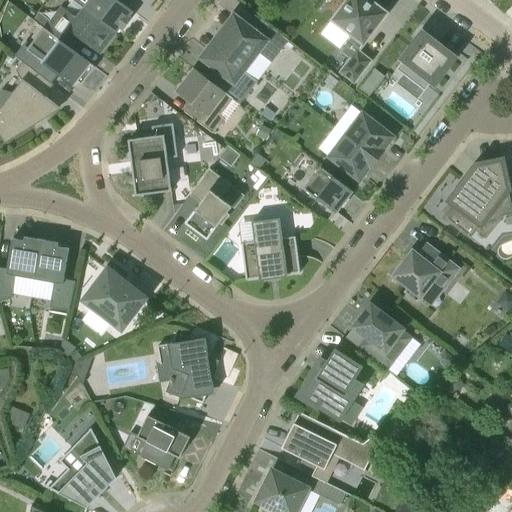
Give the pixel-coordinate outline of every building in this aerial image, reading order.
[(88,0),(83,7),(116,33),(120,28),(123,31),(132,19),(128,17),(132,11),(117,0),(88,0)] [(359,52),(375,29),(387,13),(369,0),(347,0),(331,21),(349,35),(338,50),(349,58),(338,72),(354,84),(372,61),(359,52)] [(44,28),(75,52),(76,51),(71,48),(78,38),(100,54),(116,33),(83,7),(76,17),(62,6),(44,28)] [(271,63),(288,41),(261,20),(254,29),(249,25),(247,27),(234,17),(218,37),(252,63),(259,54),(271,63)] [(26,42),(15,57),(22,63),(22,62),(50,83),(58,74),(66,80),(69,76),(81,86),(95,68),(75,52),(44,28),(28,49),(27,49),(24,46),(27,43),(26,42)] [(256,82),(245,73),(252,63),(218,37),(202,58),(215,68),(214,70),(220,74),(213,84),(233,99),(240,104),(256,82)] [(420,97),(424,91),(424,92),(440,72),(442,74),(454,58),(427,37),(421,44),(417,41),(402,60),(403,60),(396,70),(402,74),(396,83),(417,100),(418,98),(419,99),(420,97)] [(9,55),(5,61),(11,65),(15,60),(9,55)] [(50,84),(50,83),(22,62),(22,63),(16,71),(22,81),(12,94),(1,90),(0,91),(0,110),(5,118),(0,124),(0,135),(5,144),(61,109),(44,96),(52,85),(50,84)] [(221,115),(233,99),(213,84),(194,69),(177,91),(193,103),(185,113),(213,134),(224,119),(221,115)] [(374,69),(360,88),(369,95),(384,76),(374,69)] [(344,134),(377,159),(394,137),(360,111),(344,134)] [(152,126),(152,127),(153,137),(128,140),(131,163),(135,163),(136,171),(132,171),(136,196),(171,191),(167,158),(177,156),(172,124),(152,126)] [(262,125),(257,136),(266,140),(271,129),(262,125)] [(344,134),(327,156),(360,181),(377,159),(344,134)] [(240,155),(227,145),(218,157),(231,167),(240,155)] [(265,160),(258,154),(251,163),(258,168),(265,160)] [(447,219),(471,237),(476,231),(485,239),(504,216),(511,213),(511,210),(502,165),(482,170),(469,186),(465,182),(450,201),(456,206),(447,219)] [(321,167),(304,189),(336,213),(353,191),(321,167)] [(230,185),(209,169),(189,195),(200,203),(185,223),(207,240),(219,224),(222,226),(230,216),(227,214),(232,207),(220,198),(230,185)] [(241,244),(246,280),(300,273),(295,237),(282,238),(280,219),(251,222),(254,242),(241,244)] [(15,276),(34,280),(41,240),(24,237),(24,241),(12,239),(7,270),(0,268),(0,302),(11,299),(15,276)] [(41,240),(34,280),(54,283),(49,308),(69,311),(75,282),(64,280),(69,249),(58,247),(58,243),(41,240)] [(431,306),(459,269),(426,243),(417,254),(415,253),(410,253),(393,276),(407,287),(404,292),(417,302),(421,298),(431,306)] [(130,286),(108,269),(83,301),(121,330),(145,299),(152,304),(152,303),(131,287),(143,271),(142,270),(130,286)] [(508,313),(511,307),(511,296),(505,291),(500,297),(495,304),(502,308),(508,313)] [(392,355),(409,336),(402,330),(402,329),(371,305),(354,327),(365,336),(357,346),(387,369),(396,358),(392,355)] [(511,337),(506,334),(499,345),(511,353),(511,337)] [(214,394),(212,380),(218,365),(205,338),(196,343),(180,335),(177,343),(158,346),(160,362),(155,361),(159,383),(170,381),(165,393),(180,398),(192,389),(206,395),(214,394)] [(65,360),(74,349),(61,339),(59,350),(65,360)] [(339,420),(361,386),(354,382),(363,367),(335,349),(320,372),(315,369),(298,396),(317,408),(318,407),(339,420)] [(454,359),(444,351),(440,356),(442,365),(447,369),(454,359)] [(72,366),(82,386),(93,357),(72,366)] [(0,396),(1,396),(14,378),(11,368),(0,370),(0,396)] [(458,375),(450,379),(455,390),(463,386),(458,375)] [(29,413),(10,406),(4,422),(24,429),(29,413)] [(151,409),(148,415),(162,423),(167,414),(151,409)] [(141,457),(159,466),(168,470),(175,456),(180,458),(191,437),(148,415),(137,437),(148,442),(141,457)] [(378,443),(373,435),(363,444),(310,418),(305,428),(294,423),(281,448),(303,459),(298,469),(259,449),(258,450),(312,477),(316,466),(327,472),(335,456),(364,471),(378,443)] [(87,508),(117,478),(91,429),(72,448),(87,464),(76,475),(69,468),(50,487),(44,484),(43,486),(87,508)] [(278,511),(295,511),(301,501),(307,488),(272,471),(257,501),(278,511)] [(345,493),(318,480),(313,492),(339,505),(345,493)]
